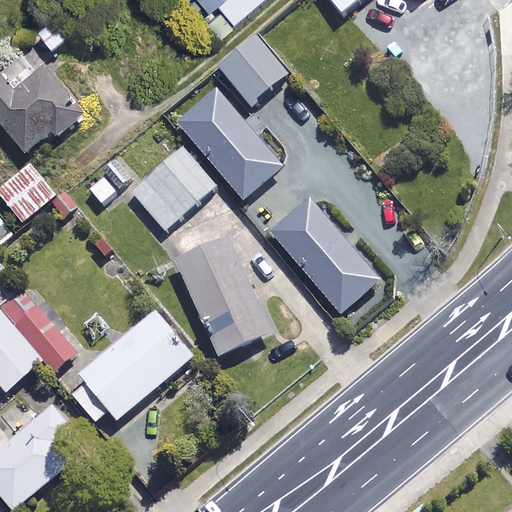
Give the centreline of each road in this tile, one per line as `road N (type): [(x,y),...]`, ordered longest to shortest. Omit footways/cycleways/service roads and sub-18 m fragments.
road 1 (primary): [(393,413),(511,280)]
road 2 (primary): [(393,413),(274,511)]
road 3 (primary): [(511,338),(393,413)]
